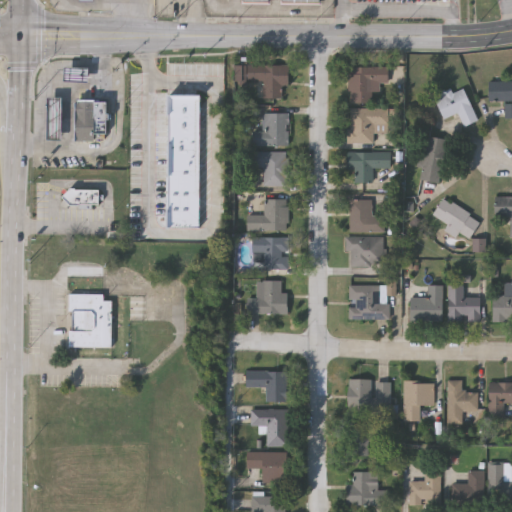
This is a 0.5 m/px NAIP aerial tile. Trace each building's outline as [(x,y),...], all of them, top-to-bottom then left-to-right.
[(281,89),(281,100),(260,100),(261,84),(233,84),(233,67),(287,68),(287,89),(281,89)] [(371,95),(371,106),(348,105),(349,69),(388,70),(388,85),(379,85),(379,95),(371,95)] [(488,84),(511,84),(511,104),(488,104),(488,84)] [(477,124),(463,129),(457,115),(444,121),(434,98),(450,91),(452,96),(463,91),(477,124)] [(196,231),(165,230),(165,99),(197,99),(196,231)] [(103,103),(104,143),(72,144),(71,104),(103,103)] [(373,146),(347,146),(347,111),(388,111),(388,134),(373,134),(373,146)] [(250,149),(250,134),(262,134),(262,116),(288,116),(287,149),(250,149)] [(440,185),(420,182),(426,140),(445,142),(440,185)] [(390,171),(373,171),(373,185),(355,185),(355,171),(346,171),(345,155),(389,154),(390,171)] [(288,188),(261,188),(261,170),(252,170),(252,155),(288,155),(288,188)] [(96,207),(63,207),(63,192),(96,192),(96,207)] [(495,219),(495,199),(511,199),(511,239),(511,219),(495,219)] [(286,202),(286,233),(245,233),(245,218),(262,218),(262,202),(286,202)] [(385,218),(385,235),(349,235),(349,202),(372,202),(372,218),(385,218)] [(433,219),(441,202),(480,221),(470,243),(446,231),(449,226),(433,219)] [(347,239),(383,239),(383,271),(347,271),(347,239)] [(250,240),(288,240),(288,272),(261,272),(261,269),(250,269),(250,240)] [(280,284),(280,295),(286,295),(286,317),(245,317),(245,301),(255,301),(255,284),(280,284)] [(511,324),(492,324),(492,297),(511,297),(511,284),(511,324)] [(388,322),(347,321),(348,287),(388,287),(388,322)] [(410,300),(429,300),(429,287),(443,287),(443,323),(410,323),(410,300)] [(481,324),(449,324),(449,288),(464,288),(464,299),(481,299),(481,324)] [(68,349),(68,297),(80,297),(80,290),(86,290),(86,297),(103,297),(103,303),(110,303),(110,350),(68,349)] [(265,405),(265,389),(245,389),(245,374),(286,374),(286,405),(265,405)] [(372,382),(372,383),(390,383),(390,416),(345,416),(345,382),(372,382)] [(446,427),(447,383),(462,383),(462,394),(478,395),(478,415),(462,415),(462,427),(446,427)] [(420,409),(420,424),(402,424),(403,384),(434,384),(434,409),(420,409)] [(488,407),(488,385),(511,385),(511,420),(505,420),(505,407),(488,407)] [(266,449),(266,429),(250,429),(250,412),(286,412),(286,449),(266,449)] [(345,458),(345,426),(379,426),(379,441),(366,441),(366,458),(345,458)] [(283,486),(261,486),(261,471),(247,471),(247,455),(283,455),(283,486)] [(409,485),(423,485),(423,473),(440,473),(440,508),(409,508),(409,485)] [(483,508),(451,508),(451,487),(467,487),(467,473),(483,473),(483,508)] [(370,475),(370,493),(386,493),(386,508),(344,508),(344,488),(352,488),(352,475),(370,475)] [(511,484),(511,506),(491,506),(491,475),(502,475),(502,484),(511,484)] [(283,511),(251,511),(251,499),(283,499),(283,511)]
